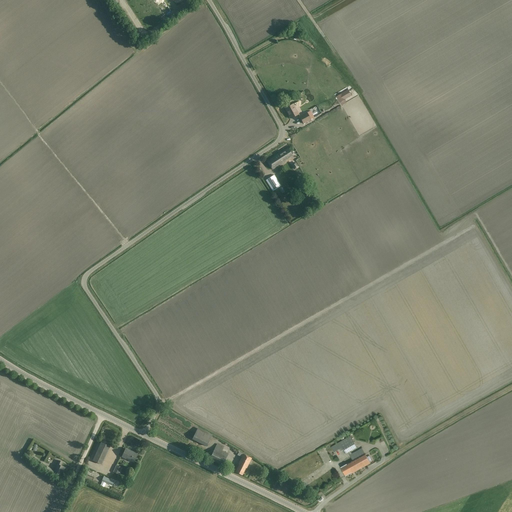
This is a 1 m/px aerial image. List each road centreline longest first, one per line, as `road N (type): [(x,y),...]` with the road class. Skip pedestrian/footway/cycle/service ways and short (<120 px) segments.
road 1 (unclassified): [(144,435),(158,398),(82,279),(277,133),(206,0)]
road 2 (track): [(313,511),(511,390)]
road 3 (tertiary): [(305,511),(144,435)]
road 4 (tertiary): [(144,435),(0,360)]
